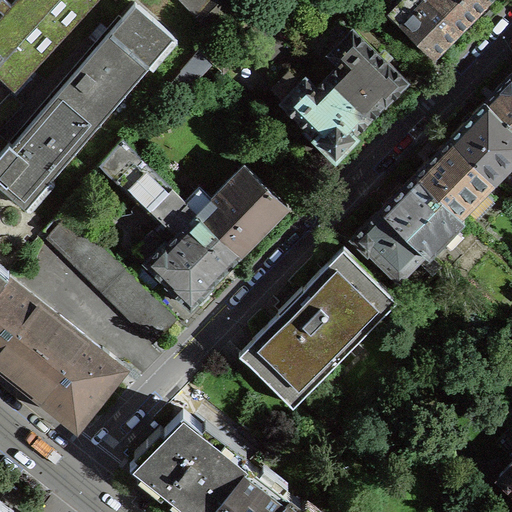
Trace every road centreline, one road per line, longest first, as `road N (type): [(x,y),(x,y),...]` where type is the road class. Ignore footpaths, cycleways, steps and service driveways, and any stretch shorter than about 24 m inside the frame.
road 1 (residential): [(424,120),(76,482)]
road 2 (residential): [(511,29),(424,120)]
